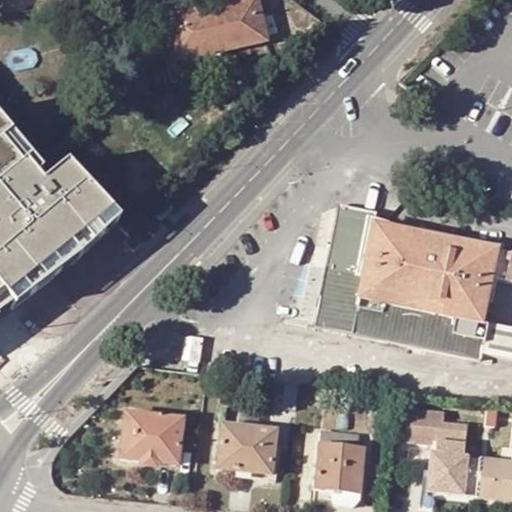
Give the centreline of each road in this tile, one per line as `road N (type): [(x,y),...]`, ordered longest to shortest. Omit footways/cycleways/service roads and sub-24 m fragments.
road 1 (secondary): [(6,455),(188,245)]
road 2 (secondary): [(375,49),(188,245)]
road 3 (secondary): [(188,245),(0,407)]
